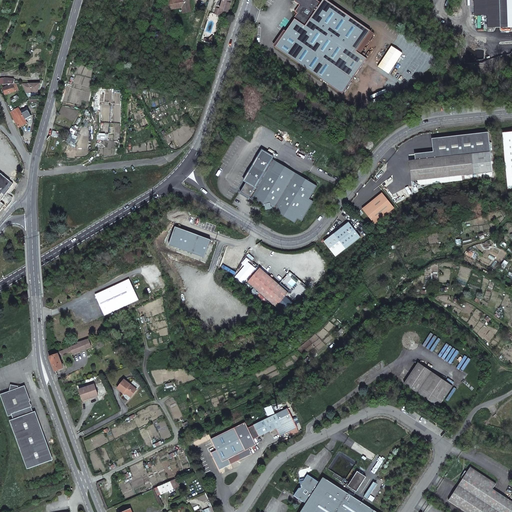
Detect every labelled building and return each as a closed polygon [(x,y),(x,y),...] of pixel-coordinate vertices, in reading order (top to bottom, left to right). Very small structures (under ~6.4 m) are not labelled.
[(180,0),(174,0),(169,1),(170,8),(182,6),(180,0)] [(189,0),(180,0),(182,6),(182,12),(191,11),(189,0)] [(222,0),(220,7),(220,9),(224,10),(228,12),(231,0),(222,0)] [(342,94),(367,59),(360,54),(374,34),(326,0),(323,0),(321,3),(316,0),(295,0),(294,1),(300,5),(302,7),(297,14),(294,18),(295,19),(286,32),(275,47),(342,94)] [(511,27),(511,14),(511,0),(474,0),(475,16),(487,15),(488,28),(511,27)] [(275,47),(286,32),(284,30),(273,46),(275,47)] [(26,93),(38,93),(40,83),(21,83),(26,93)] [(16,84),(3,88),(5,94),(18,90),(16,84)] [(10,112),(19,128),(27,123),(18,108),(10,112)] [(511,188),(511,131),(502,133),(507,189),(511,188)] [(488,133),(432,139),(433,152),(415,154),(415,160),(409,161),(411,181),(492,172),(488,133)] [(240,192),(251,199),(260,204),(261,202),(265,205),(266,210),(271,209),(295,223),(297,219),(302,221),(313,202),(309,199),(317,186),(261,152),(244,181),(246,182),(240,192)] [(7,192),(10,188),(13,184),(0,172),(0,211),(9,199),(4,195),(7,192)] [(374,224),(394,208),(382,193),(362,209),(374,224)] [(179,220),(163,238),(198,268),(213,250),(179,220)] [(335,257),(360,237),(349,222),(323,242),(335,257)] [(248,282),(276,307),(288,293),(260,268),(258,270),(254,275),(248,282)] [(105,317),(139,302),(130,281),(95,296),(105,317)] [(91,347),(88,339),(78,342),(78,344),(70,347),(71,351),(73,354),(91,347)] [(70,347),(57,353),(57,354),(58,354),(58,355),(59,355),(60,356),(71,351),(70,347)] [(57,354),(50,357),(55,371),(63,368),(58,355),(58,354),(57,354)] [(404,384),(438,407),(453,386),(422,365),(418,366),(417,365),(404,384)] [(117,388),(123,393),(124,392),(125,393),(127,395),(129,396),(131,397),(137,390),(124,380),(117,388)] [(89,399),(98,395),(94,385),(79,390),(82,399),(89,397),(89,399)] [(11,422),(28,469),(52,460),(35,413),(34,413),(31,414),(29,408),(31,407),(24,388),(19,389),(18,387),(11,386),(10,393),(2,396),(9,415),(11,414),(13,421),(11,422)] [(273,416),(248,428),(253,439),(276,428),(280,436),(297,428),(287,408),(276,414),(275,415),(274,413),(272,414),(273,416)] [(219,470),(253,454),(250,448),(256,445),(253,439),(248,428),(245,423),(211,439),(217,450),(211,453),(219,470)] [(449,500),(466,511),(511,511),(511,501),(493,489),(496,484),(470,467),(467,472),(465,471),(461,478),(463,479),(449,500)] [(356,492),(366,477),(357,471),(348,486),(356,492)] [(376,511),(323,477),(320,483),(308,474),(304,481),(300,481),(301,488),(299,488),(294,496),(306,503),(300,511),(376,511)] [(161,494),(173,489),(171,483),(158,488),(161,494)]
